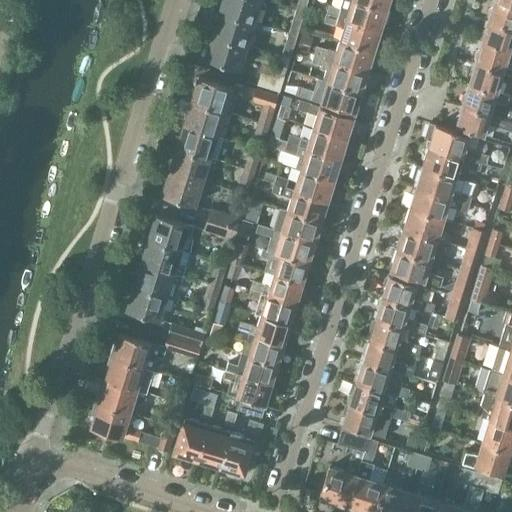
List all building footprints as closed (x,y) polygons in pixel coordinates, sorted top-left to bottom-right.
[(223,0),(220,11),(254,22),(260,0),(223,0)] [(299,0),(296,10),(305,12),(308,0),(299,0)] [(338,17),(346,19),(380,30),(387,9),(357,0),(343,0),(341,10),(338,17)] [(357,0),(387,9),(389,0),(357,0)] [(511,4),(497,0),(494,0),(488,20),(511,27),(511,4)] [(327,13),(338,17),(341,10),(329,6),(327,13)] [(289,33),(297,36),(305,12),(296,10),(289,33)] [(220,11),(212,35),(247,45),(254,22),(220,11)] [(325,20),(336,24),(338,17),(327,13),(325,20)] [(344,26),(340,40),(374,50),(380,30),(346,19),(338,17),(336,24),(344,26)] [(482,41),(510,50),(511,42),(511,27),(488,20),(482,41)] [(302,32),(296,49),(308,53),(313,36),(302,32)] [(297,36),(289,33),(282,55),(290,58),(297,36)] [(247,45),(212,35),(205,58),(239,69),(247,45)] [(326,58),(333,60),(368,71),(374,50),(340,40),(336,52),(328,49),(328,51),(326,58)] [(511,50),(510,50),(482,41),(475,63),(503,71),(507,58),(511,59),(511,50)] [(314,55),(326,58),(328,51),(316,47),(314,55)] [(258,84),(280,91),(290,58),(282,55),(275,76),(262,72),(258,84)] [(312,61),(324,65),(326,58),(314,55),(312,61)] [(330,70),(327,81),(361,92),(368,71),(333,60),(326,58),(324,65),(323,67),(330,70)] [(475,63),(469,84),(497,92),(501,80),(511,83),(511,73),(503,71),(475,63)] [(199,77),(192,101),(227,113),(239,116),(243,102),(236,99),(239,89),(199,77)] [(361,92),(327,81),(324,91),(299,83),(296,95),(355,113),(361,92)] [(497,92),(469,84),(462,105),(490,114),(494,101),(506,105),(509,96),(497,92)] [(259,122),(269,126),(279,96),(256,89),(252,100),(265,104),(259,122)] [(192,101),(184,125),(220,136),(227,113),(192,101)] [(298,109),(309,113),(312,104),(301,101),(298,109)] [(316,115),(313,127),(347,138),(354,117),(319,106),(312,104),(309,113),(316,115)] [(490,114),(462,105),(455,127),(483,135),(488,122),(500,126),(502,117),(490,114)] [(277,117),(271,135),(280,138),(286,120),(277,117)] [(269,126),(259,122),(255,136),(265,139),(269,126)] [(474,150),(466,147),(470,135),(437,125),(435,124),(429,123),(425,137),(431,139),(429,146),(463,156),(471,159),(474,151),(474,150)] [(184,125),(177,148),(213,159),(220,136),(184,125)] [(299,146),(306,148),(341,159),(347,138),(313,127),(308,141),(301,139),(299,146)] [(289,135),(287,142),(299,146),(301,139),(289,135)] [(285,149),(296,153),(299,146),(287,142),(285,149)] [(297,168),(300,169),(334,180),(341,159),(306,148),(299,146),(296,153),(301,154),(297,168)] [(429,146),(422,166),(457,177),(463,156),(429,146)] [(177,148),(170,171),(206,182),(213,159),(177,148)] [(275,152),(266,149),(264,158),(272,160),(275,152)] [(485,154),(474,151),(471,159),(482,162),(485,154)] [(245,169),(255,172),(259,159),(249,155),(245,169)] [(469,166),(480,169),(482,162),(471,159),(469,166)] [(457,177),(416,164),(412,178),(418,180),(416,187),(450,198),(457,177)] [(241,183),(251,186),(255,172),(245,169),(241,183)] [(328,200),(334,180),(300,169),(293,189),(328,200)] [(206,182),(170,171),(162,195),(198,207),(206,182)] [(274,184),(286,187),(288,180),(276,177),(274,184)] [(502,195),(511,197),(511,183),(506,182),(502,195)] [(286,187),(274,184),(272,190),(284,194),(286,187)] [(291,196),(287,210),(321,221),(328,200),(293,189),(286,187),(284,194),(291,196)] [(416,187),(409,207),(444,218),(450,198),(416,187)] [(458,200),(469,204),(472,197),(460,193),(458,200)] [(498,208),(510,211),(511,204),(511,197),(502,195),(498,208)] [(456,207),(467,210),(469,204),(458,200),(456,207)] [(409,207),(403,228),(437,239),(444,218),(409,207)] [(207,220),(237,229),(240,218),(210,208),(207,220)] [(283,223),(259,215),(256,223),(262,225),(273,229),(281,231),(315,242),(321,221),(287,210),(283,223)] [(156,215),(149,239),(180,249),(190,252),(193,237),(189,236),(192,226),(156,215)] [(237,229),(234,240),(236,240),(247,244),(253,222),(245,219),(240,218),(237,229)] [(237,229),(207,220),(203,231),(233,240),(234,240),(237,229)] [(472,227),(466,248),(477,251),(483,231),(472,227)] [(403,228),(396,249),(431,259),(437,239),(403,228)] [(492,228),(488,241),(499,245),(503,232),(492,228)] [(266,250),(274,252),(309,263),(315,242),(281,231),(273,229),(271,235),(266,250)] [(190,252),(180,249),(149,239),(141,263),(183,275),(190,252)] [(246,252),(248,244),(247,244),(236,240),(231,257),(232,261),(233,261),(242,264),(246,252)] [(484,254),(495,257),(499,245),(488,241),(484,254)] [(466,248),(460,268),(471,272),(477,251),(466,248)] [(266,250),(263,249),(260,256),(268,259),(264,271),(273,274),(302,283),(309,263),(274,252),(266,250)] [(431,259),(396,249),(390,270),(424,281),(431,259)] [(211,284),(222,287),(226,274),(229,264),(218,261),(215,270),(211,284)] [(233,261),(228,277),(237,280),(242,264),(233,261)] [(183,275),(141,263),(134,286),(166,296),(170,281),(180,284),(183,275)] [(481,264),(471,299),(472,299),(481,302),(483,302),(493,268),(483,265),(481,264)] [(460,268),(453,290),(464,294),(471,272),(460,268)] [(250,289),(296,303),(302,283),(273,274),(269,286),(253,281),(250,289)] [(388,275),(382,296),(410,305),(423,309),(426,301),(412,297),(416,283),(388,275)] [(222,287),(211,284),(207,297),(204,308),(214,311),(218,300),(222,287)] [(166,296),(134,286),(126,310),(162,321),(166,310),(162,309),(166,296)] [(230,304),(235,288),(225,286),(220,301),(230,304)] [(296,303),(250,289),(248,297),(260,300),(256,313),(261,314),(290,323),(296,303)] [(452,295),(445,317),(456,320),(463,298),(452,295)] [(382,296),(375,318),(403,326),(417,331),(419,322),(406,318),(410,305),(382,296)] [(477,313),(481,302),(472,299),(468,310),(477,313)] [(220,301),(213,322),(222,324),(224,325),(230,304),(220,301)] [(506,323),(499,346),(511,349),(511,311),(506,310),(503,322),(506,323)] [(230,327),(238,329),(284,343),(290,323),(261,314),(257,327),(240,322),(233,319),(230,327)] [(375,318),(368,339),(397,348),(410,352),(413,344),(399,339),(403,326),(375,318)] [(195,329),(171,322),(168,335),(202,345),(207,329),(196,326),(195,329)] [(213,322),(209,336),(217,338),(222,324),(213,322)] [(243,353),(248,355),(277,364),(284,343),(238,329),(235,337),(247,341),(243,353)] [(163,358),(167,348),(119,334),(114,345),(113,344),(109,356),(154,370),(158,356),(163,358)] [(469,337),(458,334),(451,356),(462,360),(469,337)] [(198,357),(202,345),(168,335),(164,347),(170,348),(198,357)] [(433,359),(443,362),(449,342),(437,338),(431,359),(433,359)] [(368,339),(362,360),(390,369),(404,373),(406,365),(393,361),(397,348),(368,339)] [(491,369),(511,375),(511,349),(499,346),(491,369)] [(218,368),(225,370),(271,384),(277,364),(248,355),(243,353),(240,366),(228,362),(220,360),(218,368)] [(147,393),(154,370),(109,356),(106,368),(108,369),(105,380),(136,390),(147,393)] [(462,360),(451,356),(443,380),(446,380),(453,383),(454,383),(455,383),(462,360)] [(437,380),(443,362),(433,359),(427,376),(437,380)] [(362,360),(355,381),(383,390),(397,394),(400,386),(386,382),(390,369),(362,360)] [(511,375),(491,369),(484,392),(511,400),(511,375)] [(231,395),(236,396),(241,398),(265,405),(271,384),(225,370),(223,378),(235,381),(231,395)] [(209,388),(212,378),(197,373),(194,383),(209,388)] [(99,391),(95,402),(129,413),(136,390),(105,380),(101,391),(99,391)] [(446,380),(442,393),(450,396),(454,383),(453,383),(446,380)] [(355,381),(349,403),(391,416),(393,407),(379,403),(383,390),(355,381)] [(177,389),(173,401),(183,404),(187,392),(177,389)] [(481,417),(489,419),(511,426),(511,400),(484,392),(480,405),(484,408),(481,417)] [(265,405),(241,398),(238,409),(261,416),(265,405)] [(183,404),(173,401),(170,414),(179,416),(183,404)] [(125,426),(129,413),(95,402),(91,415),(94,415),(90,427),(137,441),(156,447),(159,437),(140,431),(125,426)] [(428,411),(430,405),(421,402),(419,409),(428,411)] [(201,415),(210,418),(214,406),(205,403),(201,415)] [(391,416),(349,403),(342,424),(384,437),(391,416)] [(446,406),(438,404),(434,417),(443,419),(447,406),(446,406)] [(224,422),(233,425),(237,413),(228,410),(224,422)] [(423,426),(426,415),(411,411),(408,422),(423,426)] [(197,459),(208,424),(184,417),(173,452),(197,459)] [(511,426),(489,419),(481,442),(511,451),(511,447),(511,426)] [(245,436),(231,432),(220,466),(243,474),(248,459),(249,460),(250,455),(253,456),(262,424),(250,420),(245,436)] [(156,447),(169,451),(176,427),(163,424),(159,437),(156,447)] [(197,459),(220,466),(231,432),(208,424),(197,459)] [(268,435),(274,437),(277,428),(271,427),(268,435)] [(434,444),(439,429),(432,427),(427,442),(434,444)] [(364,452),(368,438),(341,430),(337,444),(354,449),(364,452)] [(419,438),(409,434),(406,444),(416,448),(419,438)] [(361,460),(371,463),(378,441),(368,438),(364,452),(361,460)] [(504,475),(511,451),(481,442),(477,456),(466,452),(463,462),(504,475)] [(347,472),(329,467),(320,497),(347,506),(356,475),(361,460),(364,452),(354,449),(349,464),(350,464),(347,472)] [(421,454),(411,451),(407,465),(417,468),(421,454)] [(431,457),(421,454),(417,468),(427,471),(431,457)] [(361,460),(356,475),(347,506),(366,511),(374,511),(383,484),(369,479),(372,469),(374,464),(371,463),(361,460)] [(474,472),(464,469),(461,483),(470,486),(474,472)] [(474,511),(481,489),(496,494),(501,480),(474,472),(470,486),(463,508),(462,511),(474,511)] [(374,511),(403,511),(410,492),(383,484),(374,511)] [(403,511),(432,511),(437,500),(410,492),(403,511)] [(432,511),(462,511),(463,508),(437,500),(432,511)]
